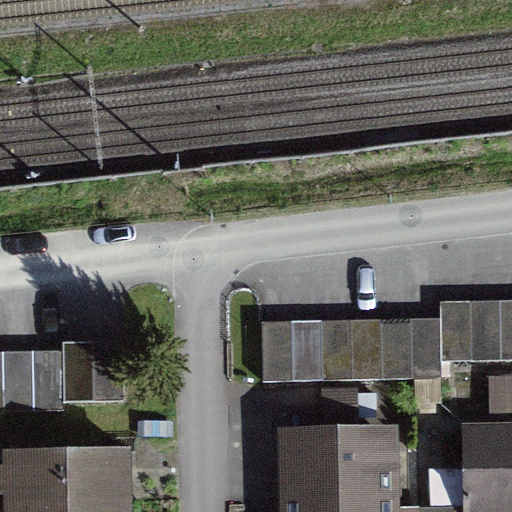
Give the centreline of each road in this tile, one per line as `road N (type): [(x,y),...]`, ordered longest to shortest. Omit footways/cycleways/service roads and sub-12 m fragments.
road 1 (residential): [(198,245),(511,210)]
road 2 (residential): [(198,245),(206,511)]
road 3 (residential): [(0,265),(198,245)]
